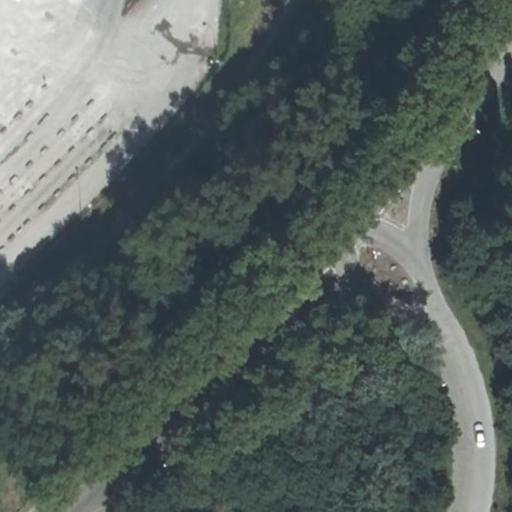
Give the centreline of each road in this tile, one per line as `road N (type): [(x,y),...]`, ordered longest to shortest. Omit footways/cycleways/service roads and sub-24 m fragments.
road 1 (secondary): [(239,345),(56,511)]
road 2 (secondary): [(464,105),(354,231)]
road 3 (unclassified): [(419,253),(426,177),(464,105)]
road 4 (unclassified): [(453,359),(475,425),(470,511)]
road 5 (secondary): [(341,245),(239,345)]
road 6 (unclassified): [(239,345),(291,314),(366,293)]
